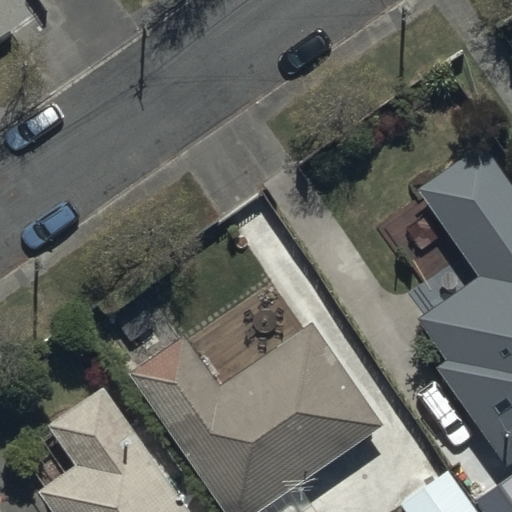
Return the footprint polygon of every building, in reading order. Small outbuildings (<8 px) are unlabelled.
[(511,176),(484,137),(418,184),(478,268),(415,312),(444,353),(435,360),(502,454),(511,446),(511,176)] [(184,329),(128,369),(229,511),(250,511),(383,418),(309,315),(219,379),(184,329)] [(73,456),(36,483),(56,511),(195,511),(103,380),(48,418),(73,456)] [(395,502),(398,505),(402,511),(481,511),(447,465),(395,502)] [(511,511),(511,465),(476,490),(491,511),(511,511)]
